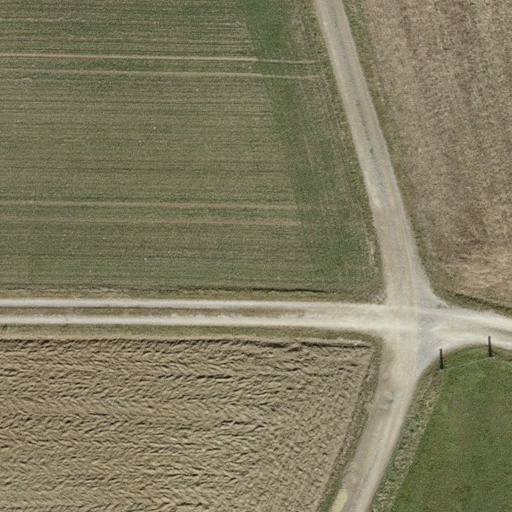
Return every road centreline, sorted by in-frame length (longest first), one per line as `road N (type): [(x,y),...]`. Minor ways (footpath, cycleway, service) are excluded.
road 1 (track): [(349,511),(423,324),(336,0)]
road 2 (track): [(511,337),(423,324),(0,315)]
